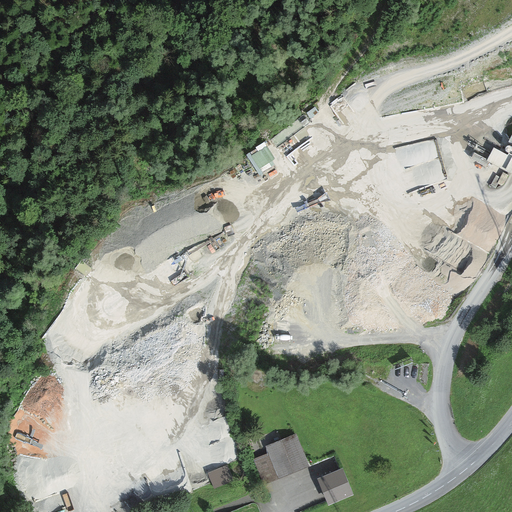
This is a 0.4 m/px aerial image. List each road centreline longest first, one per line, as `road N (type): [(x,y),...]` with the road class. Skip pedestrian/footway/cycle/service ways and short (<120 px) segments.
road 1 (unknown): [(107,485),(172,444),(196,417),(246,256),(287,199),(326,177)]
road 2 (unknown): [(326,177),(385,132),(511,94)]
road 3 (primary): [(511,420),(463,471),(393,511)]
road 4 (unknown): [(326,177),(442,266)]
